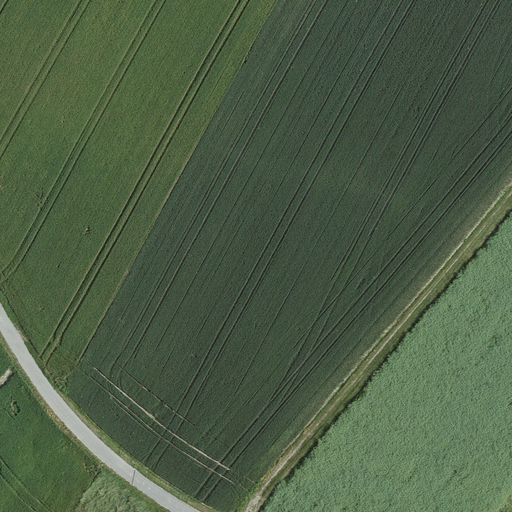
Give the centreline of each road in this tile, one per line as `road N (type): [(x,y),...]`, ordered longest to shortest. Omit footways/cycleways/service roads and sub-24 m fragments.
road 1 (track): [(511,199),(252,511)]
road 2 (unclassified): [(0,315),(72,422),(185,511)]
